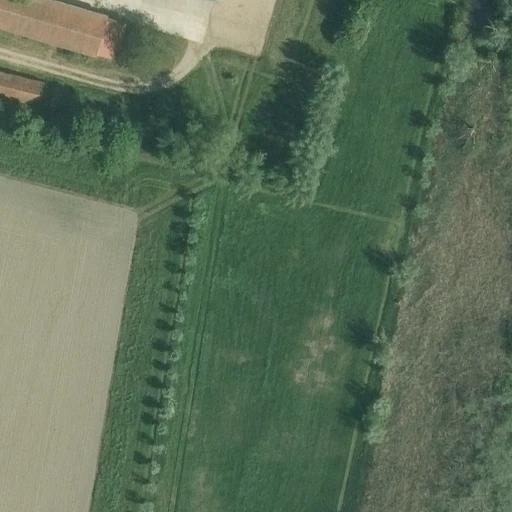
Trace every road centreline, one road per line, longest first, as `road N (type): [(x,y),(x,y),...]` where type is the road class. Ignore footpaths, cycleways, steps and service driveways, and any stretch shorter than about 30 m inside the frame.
road 1 (track): [(324,511),(390,134),(380,101),(351,64),(271,26)]
road 2 (track): [(242,112),(227,153),(170,511)]
road 3 (track): [(147,81),(144,151),(109,209)]
